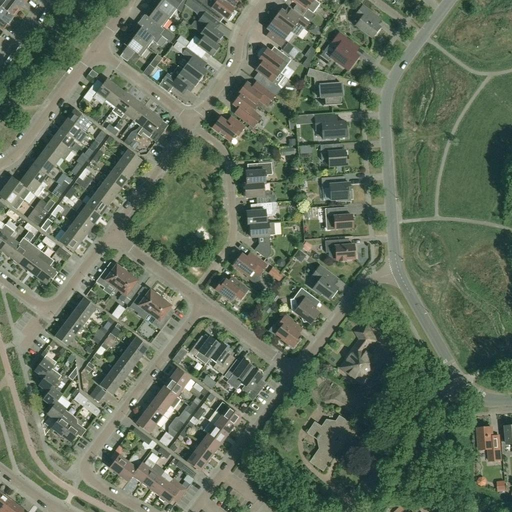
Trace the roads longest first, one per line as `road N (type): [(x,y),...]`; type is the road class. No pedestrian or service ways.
road 1 (tertiary): [(396,269),(387,95),(450,0)]
road 2 (residential): [(144,511),(85,479),(83,465),(203,305)]
road 3 (residential): [(191,295),(232,236),(225,152),(191,125)]
road 4 (residential): [(193,511),(298,374)]
road 5 (unclassified): [(352,511),(418,415),(461,381)]
road 6 (residential): [(0,165),(95,51)]
road 7 (residential): [(298,374),(365,283),(396,269)]
road 8 (residential): [(194,122),(237,62),(246,28),(267,0)]
road 9 (residential): [(110,234),(191,125)]
road 10 (tertiary): [(461,381),(396,269)]
road 11 (residential): [(194,122),(95,51)]
